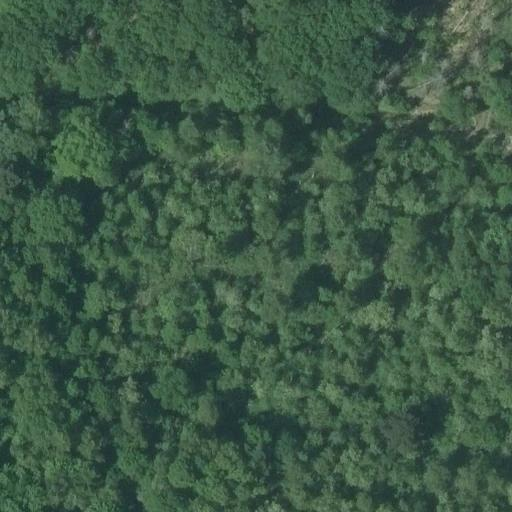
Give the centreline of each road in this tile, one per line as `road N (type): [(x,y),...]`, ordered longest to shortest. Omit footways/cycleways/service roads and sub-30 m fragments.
road 1 (track): [(482,141),(0,109)]
road 2 (track): [(126,483),(511,505)]
road 3 (track): [(0,230),(140,511)]
